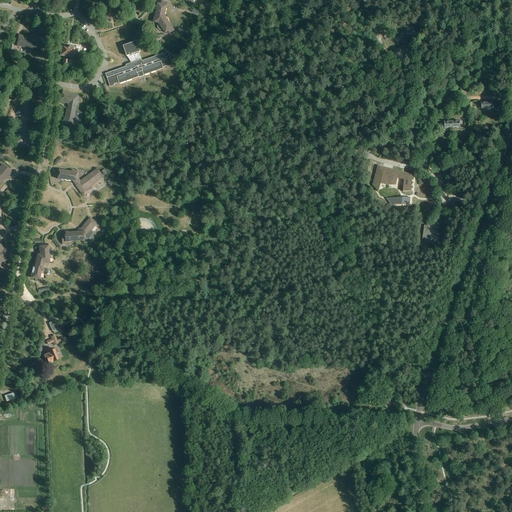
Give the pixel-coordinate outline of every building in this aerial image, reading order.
[(156,16),(155,15),(154,22),(159,23),(161,26),(161,27),(164,31),(166,33),(168,31),(170,33),(174,30),(170,24),(171,24),(166,16),(166,12),(165,12),(167,3),(162,2),(161,4),(158,4),(158,6),(157,6),(156,11),(157,11),(156,16)] [(39,51),(41,39),(40,39),(41,36),(32,35),(32,37),(19,35),(17,46),(32,49),(32,50),(39,51)] [(128,43),(128,45),(124,46),(127,56),(128,56),(128,57),(130,56),(132,60),(134,59),(135,62),(126,65),(127,67),(106,74),(111,87),(114,85),(114,84),(119,82),(120,83),(139,77),(140,77),(144,76),(144,75),(163,68),(163,67),(168,65),(169,66),(172,65),(168,52),(142,61),(139,52),(140,52),(137,42),(132,43),(131,42),(130,42),(129,42),(128,43)] [(60,56),(73,58),(73,57),(73,56),(74,48),(70,47),(70,46),(67,45),(67,46),(62,46),(60,56)] [(61,96),(60,102),(64,103),(65,103),(70,104),(69,108),(67,108),(65,117),(64,117),(63,122),(68,123),(73,123),(80,123),(81,118),(74,116),(75,109),(78,101),(77,101),(78,96),(71,95),(63,92),(61,96)] [(0,183),(5,178),(6,179),(10,174),(6,171),(8,169),(2,164),(0,167),(0,183)] [(392,169),(392,170),(383,167),(378,165),(373,185),(375,188),(378,187),(379,187),(381,183),(388,185),(396,185),(397,178),(404,180),(403,192),(411,191),(412,175),(392,169)] [(72,172),(58,170),(56,179),(58,179),(60,180),(64,180),(76,182),(78,183),(76,186),(82,194),(87,190),(86,189),(102,178),(99,174),(100,173),(97,169),(88,175),(89,176),(83,181),(82,180),(80,181),(77,177),(78,173),(77,173),(77,172),(74,171),(72,171),(72,172)] [(96,223),(90,218),(81,229),(79,229),(76,232),(68,233),(68,232),(66,232),(65,232),(65,235),(61,235),(62,244),(69,244),(69,242),(82,240),(82,241),(84,241),(84,240),(88,239),(93,233),(90,231),(96,223)] [(435,245),(437,235),(437,233),(443,234),(445,222),(439,221),(438,230),(430,229),(430,226),(424,225),(421,248),(427,249),(427,244),(435,245)] [(40,255),(37,255),(34,266),(33,266),(30,278),(39,280),(39,278),(40,278),(41,271),(43,271),(44,263),(49,263),(49,258),(50,258),(49,254),(48,254),(48,244),(39,245),(40,255)] [(52,331),(58,329),(54,321),(49,323),(52,331)] [(52,339),(47,342),(48,345),(53,342),(54,345),(58,343),(55,336),(51,337),(52,339)] [(57,353),(57,352),(56,350),(55,350),(54,349),(49,351),(49,353),(44,355),(45,360),(47,359),(49,363),(52,362),(53,363),(59,360),(56,353),(57,353)]
